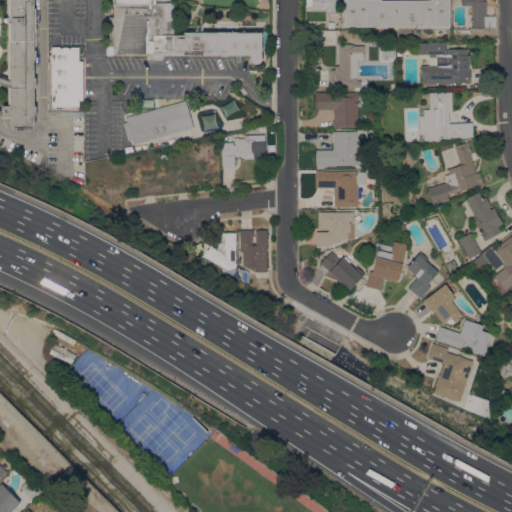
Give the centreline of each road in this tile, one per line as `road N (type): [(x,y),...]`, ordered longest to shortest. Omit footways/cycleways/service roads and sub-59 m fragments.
road 1 (motorway): [(511,498),(0,210)]
road 2 (residential): [(288,288),(285,0)]
road 3 (motorway): [(0,254),(248,394)]
road 4 (motorway): [(248,394),(445,511)]
road 5 (motorway): [(248,394),(304,446),(400,511)]
road 6 (residential): [(285,196),(164,226)]
road 7 (residential): [(288,288),(360,330),(396,336)]
